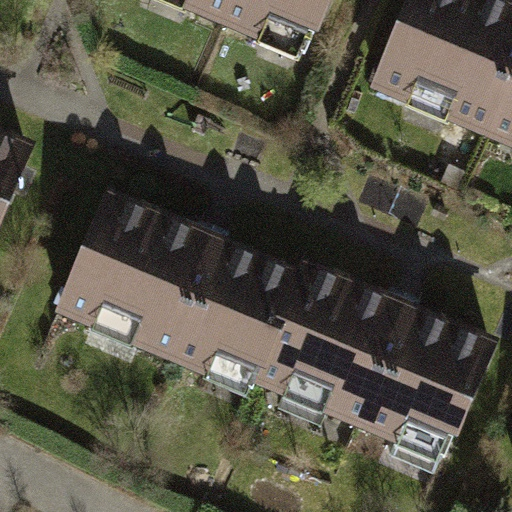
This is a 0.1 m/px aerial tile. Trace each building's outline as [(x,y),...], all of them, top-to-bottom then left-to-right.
[(192,0),(308,46),(326,0),(192,0)] [(511,3),(503,0),(421,0),(389,81),(511,130),(511,3)] [(0,208),(24,149),(0,139),(0,208)] [(111,211),(67,320),(250,394),(256,380),(295,285),(111,211)] [(295,285),(256,380),(440,454),(484,345),(301,271),(295,285)]
